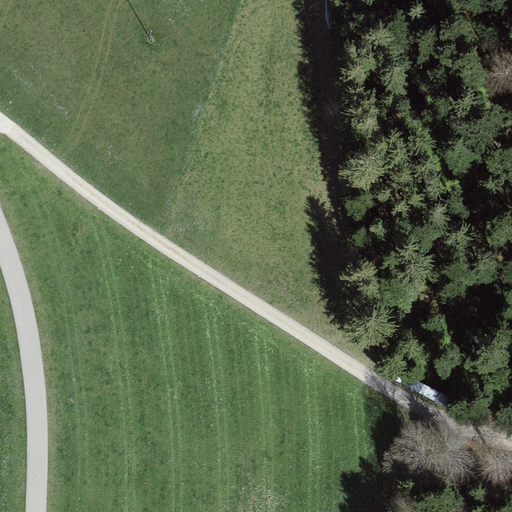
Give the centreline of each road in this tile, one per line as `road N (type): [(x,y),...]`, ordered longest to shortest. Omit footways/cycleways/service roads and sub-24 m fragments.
road 1 (track): [(0,121),(213,278),(442,418),(511,444)]
road 2 (unclassified): [(42,511),(38,364),(0,226)]
